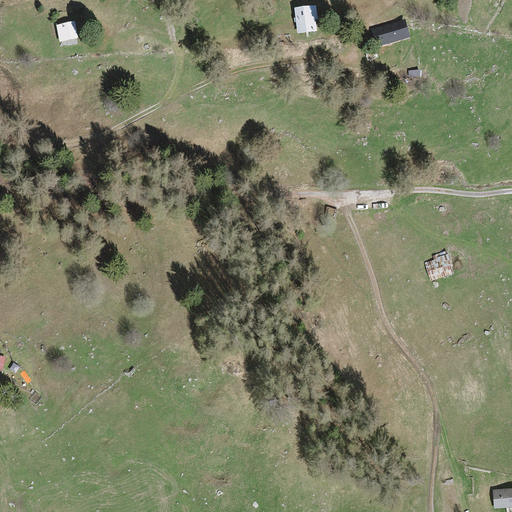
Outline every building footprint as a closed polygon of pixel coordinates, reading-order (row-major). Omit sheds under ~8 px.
[(320,10),(299,12),(302,38),(323,36),(320,10)] [(409,20),(373,30),(378,48),(414,38),(409,20)] [(77,22),(57,27),(62,46),(82,41),(77,22)] [(338,211),(326,207),(323,217),(333,220),(338,211)] [(385,210),(374,211),(375,223),(386,222),(385,210)] [(450,256),(426,263),(432,284),(457,277),(450,256)] [(22,369),(14,364),(9,371),(17,376),(22,369)] [(511,490),(496,492),(497,511),(511,509),(511,490)]
